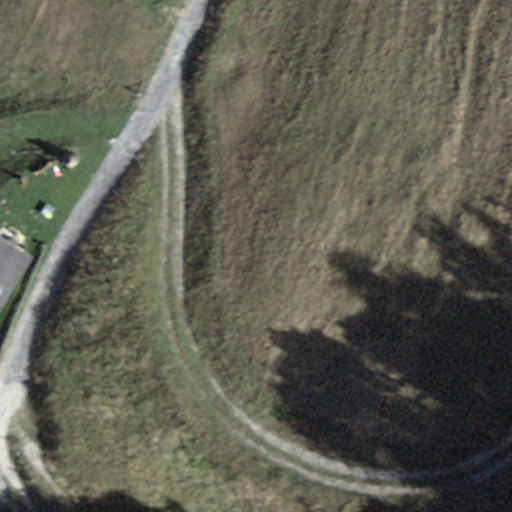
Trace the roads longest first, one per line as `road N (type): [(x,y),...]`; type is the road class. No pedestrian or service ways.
road 1 (track): [(511,443),(458,474),(367,479),(275,446),(229,411),(198,379),(181,344),(168,250),(167,104),(157,94)]
road 2 (track): [(200,0),(147,114),(44,288),(0,413)]
